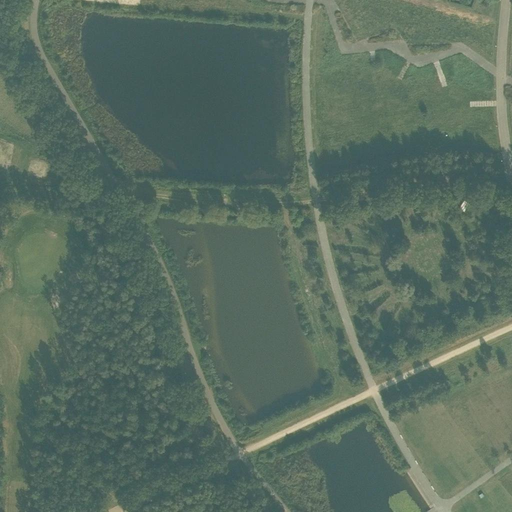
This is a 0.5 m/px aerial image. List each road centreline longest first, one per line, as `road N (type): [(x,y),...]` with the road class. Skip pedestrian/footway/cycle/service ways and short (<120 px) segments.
road 1 (unclassified): [(445,511),(373,390),(336,293),(305,122),(308,0)]
road 2 (track): [(511,327),(240,454)]
road 3 (track): [(240,454),(202,386),(157,258),(118,191)]
road 4 (unknown): [(511,76),(463,50),(420,58),(397,47),(349,43),(333,7),(308,1)]
road 5 (track): [(36,0),(32,32),(40,56),(118,191)]
road 6 (track): [(511,185),(443,172),(315,201)]
road 7 (track): [(118,191),(315,201)]
road 8 (unclassified): [(506,0),(499,75),(510,185)]
road 9 (track): [(118,509),(0,391)]
